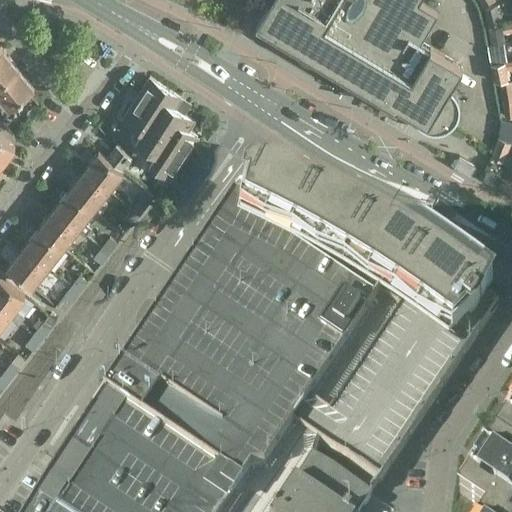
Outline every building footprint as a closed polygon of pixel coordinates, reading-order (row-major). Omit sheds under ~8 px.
[(419,2),(420,0),(268,0),(255,22),(277,35),(278,33),(293,42),(294,46),(296,49),(299,52),(302,55),(306,57),(309,59),(313,59),(317,59),(321,59),(368,87),(371,82),(374,81),(377,92),(376,95),(396,107),(398,105),(412,114),(414,118),(416,121),(419,125),(422,127),(426,129),(429,131),(434,131),(438,131),(442,131),(445,129),(449,128),(452,125),(455,122),(457,119),(458,115),(459,111),(460,108),(459,104),(458,100),(457,96),(455,93),(452,90),(449,87),(462,66),(421,41),(437,13),(419,2)] [(484,9),(485,14),(487,26),(501,23),(496,4),(484,9)] [(504,32),(511,30),(511,20),(502,23),(504,32)] [(488,32),(491,44),(491,46),(504,44),(504,42),(505,41),(501,23),(487,26),(488,32)] [(487,45),(488,46),(488,49),(490,63),(507,60),(504,44),(491,46),(491,44),(487,45)] [(4,50),(0,53),(0,83),(19,69),(4,50)] [(511,60),(504,61),(490,63),(494,80),(507,79),(506,71),(506,70),(511,69),(511,60)] [(19,69),(0,83),(0,95),(10,107),(34,87),(19,69)] [(184,110),(175,103),(179,97),(148,77),(121,118),(142,132),(135,142),(155,155),(149,164),(169,178),(196,136),(186,130),(193,119),(183,112),(184,110)] [(499,80),(502,99),(503,101),(511,101),(511,82),(511,79),(499,80)] [(505,114),(511,115),(511,101),(503,101),(505,114)] [(499,128),(511,131),(511,121),(504,119),(500,118),(499,128)] [(0,164),(15,146),(14,145),(0,134),(0,164)] [(503,161),(511,143),(498,138),(490,156),(503,161)] [(121,169),(129,159),(131,157),(115,144),(106,156),(121,169)] [(83,170),(107,190),(123,170),(121,169),(106,156),(98,151),(83,170)] [(456,161),(454,165),(463,170),(469,174),(475,165),(459,155),(456,161)] [(68,189),(92,209),(107,190),(83,170),(68,189)] [(126,407),(242,484),(251,471),(263,470),(292,426),(307,436),(316,442),(311,458),(371,498),(375,491),(443,389),(497,307),(478,292),(453,274),(449,271),(433,260),(423,254),(392,233),(375,223),(372,221),(345,205),(321,193),(294,178),(277,171),(251,196),(245,195),(244,201),(238,210),(112,398),(126,407)] [(53,208),(77,228),(92,209),(68,189),(53,208)] [(140,197),(131,208),(138,214),(148,203),(140,197)] [(38,227),(62,247),(77,228),(53,208),(38,227)] [(123,218),(130,224),(138,214),(131,208),(123,218)] [(23,247),(47,266),(62,247),(38,227),(23,247)] [(109,235),(100,246),(109,253),(118,243),(109,235)] [(101,263),(109,253),(100,246),(92,256),(101,263)] [(7,266),(32,285),(47,266),(23,247),(7,266)] [(79,274),(70,284),(79,291),(87,280),(79,274)] [(25,295),(0,275),(0,307),(9,315),(25,295)] [(62,294),(71,301),(79,291),(70,284),(62,294)] [(0,326),(9,315),(0,307),(0,326)] [(41,322),(33,333),(41,340),(50,329),(41,322)] [(25,343),(33,350),(41,340),(33,333),(25,343)] [(18,351),(3,371),(11,378),(27,358),(18,351)] [(0,374),(0,391),(11,378),(3,371),(0,374)] [(126,407),(57,510),(56,510),(54,511),(223,511),(242,484),(126,407)] [(511,414),(500,433),(511,440),(511,407),(510,410),(511,411),(511,414)] [(484,511),(511,511),(511,440),(500,433),(486,454),(483,451),(473,466),(476,468),(461,490),(458,495),(484,511)] [(362,511),(371,498),(311,458),(277,509),(276,509),(273,511),(362,511)]
